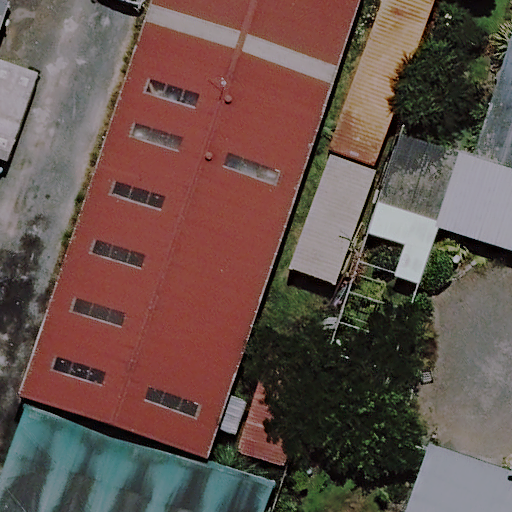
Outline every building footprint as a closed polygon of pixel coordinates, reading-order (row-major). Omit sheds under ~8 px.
[(0,0),(0,54),(17,4),(3,0),(0,0)] [(366,0),(161,0),(32,398),(218,457),(366,0)] [(511,53),(481,154),(464,149),(438,229),(511,252),(511,53)] [(205,472),(28,416),(0,502),(0,511),(270,511),(276,494),(205,472)] [(511,511),(511,472),(436,447),(414,511),(511,511)]
